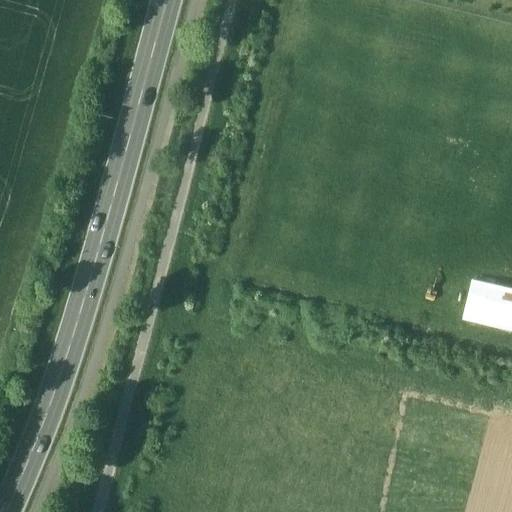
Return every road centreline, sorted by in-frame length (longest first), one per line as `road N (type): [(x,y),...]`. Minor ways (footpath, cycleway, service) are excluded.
road 1 (primary): [(166,0),(62,371),(5,511)]
road 2 (track): [(97,511),(232,0)]
